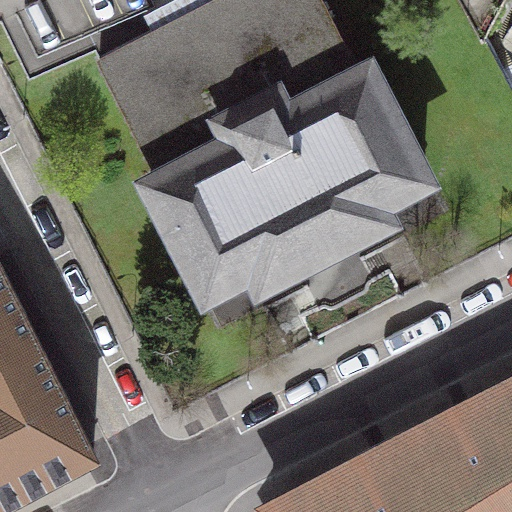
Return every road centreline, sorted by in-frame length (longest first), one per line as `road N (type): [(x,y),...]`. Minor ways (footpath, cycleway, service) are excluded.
road 1 (residential): [(511,316),(166,494)]
road 2 (residential): [(0,178),(166,494)]
